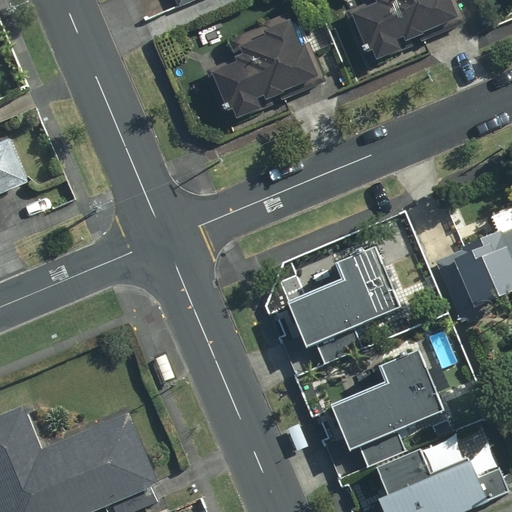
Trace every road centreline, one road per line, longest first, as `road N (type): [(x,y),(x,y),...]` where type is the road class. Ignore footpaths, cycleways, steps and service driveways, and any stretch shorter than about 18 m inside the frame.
road 1 (residential): [(167,240),(511,98)]
road 2 (tertiary): [(167,240),(282,511)]
road 3 (tertiary): [(65,0),(167,240)]
road 4 (residential): [(0,310),(167,240)]
